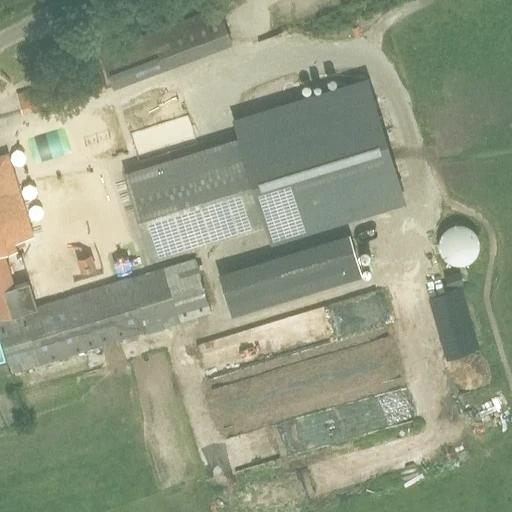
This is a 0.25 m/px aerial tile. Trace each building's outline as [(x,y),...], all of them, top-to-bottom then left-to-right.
[(218,9),(100,52),(113,87),(231,44),(218,9)] [(101,72),(59,83),(16,95),(21,113),(64,101),(106,90),(101,72)] [(235,122),(241,140),(265,220),(270,238),(404,198),(369,82),(235,122)] [(265,220),(241,140),(131,174),(125,176),(130,192),(131,197),(149,256),(265,220)] [(455,219),(442,253),(475,266),(488,231),(455,219)] [(358,233),(225,268),(237,311),(370,276),(358,233)] [(212,311),(195,257),(37,307),(28,282),(13,287),(0,245),(0,336),(11,372),(147,330),(147,332),(212,311)] [(453,357),(483,348),(464,284),(434,293),(453,357)] [(295,316),(206,338),(215,373),(301,351),(297,335),(300,334),(295,316)]
